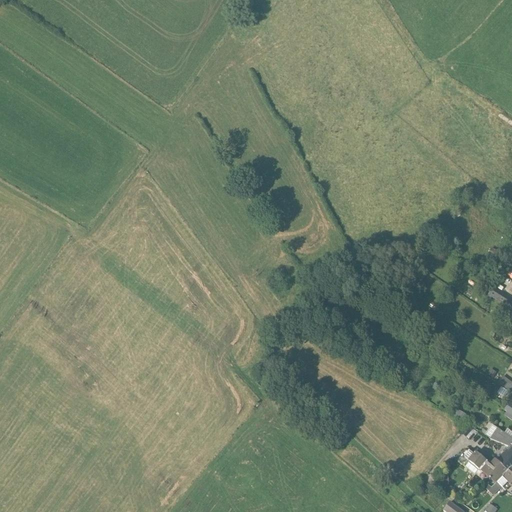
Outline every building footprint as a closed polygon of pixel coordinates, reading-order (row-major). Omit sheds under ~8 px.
[(511,298),(507,295),(509,291),(496,284),(489,297),(511,309),(511,298)] [(501,314),(488,306),(485,310),(497,319),(501,314)] [(466,415),(456,409),(452,414),(455,416),(454,418),(462,422),(466,415)] [(511,415),(504,409),(503,411),(506,413),(503,415),(511,422),(511,415)] [(511,443),(511,441),(497,430),(490,440),(509,448),(510,447),(511,443)] [(509,448),(497,462),(495,461),(491,466),(476,454),(469,463),(470,463),(496,485),(511,467),(511,448),(510,447),(509,448)] [(476,454),(463,450),(456,460),(466,468),(470,463),(469,463),(476,454)] [(511,467),(496,485),(500,489),(504,492),(509,486),(511,488),(511,467)] [(496,485),(492,489),(489,487),(486,491),(492,498),(500,489),(496,485)] [(462,511),(451,503),(443,511),(462,511)]
